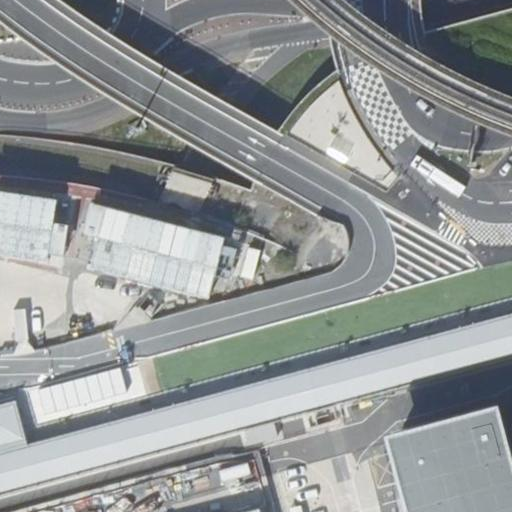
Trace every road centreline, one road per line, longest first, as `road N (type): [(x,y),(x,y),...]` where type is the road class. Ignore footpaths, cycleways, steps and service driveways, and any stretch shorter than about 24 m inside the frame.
road 1 (primary): [(0,118),(75,118),(216,48),(410,17),(445,0)]
road 2 (unclassified): [(15,0),(90,54),(337,196)]
road 3 (primary): [(115,52),(166,21),(226,2),(324,7),(400,0)]
road 4 (unclassified): [(347,0),(372,98),(429,171)]
road 5 (primary): [(0,77),(26,86),(66,84),(115,52)]
road 6 (primary): [(374,0),(391,56),(426,113)]
